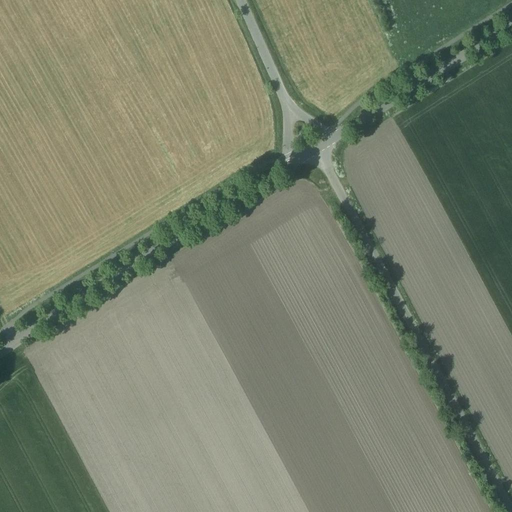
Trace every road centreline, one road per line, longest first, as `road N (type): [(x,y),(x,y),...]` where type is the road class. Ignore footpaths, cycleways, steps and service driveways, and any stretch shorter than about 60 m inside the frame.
road 1 (unclassified): [(510,511),(316,148)]
road 2 (tertiary): [(0,354),(287,166)]
road 3 (tertiary): [(337,136),(511,25)]
